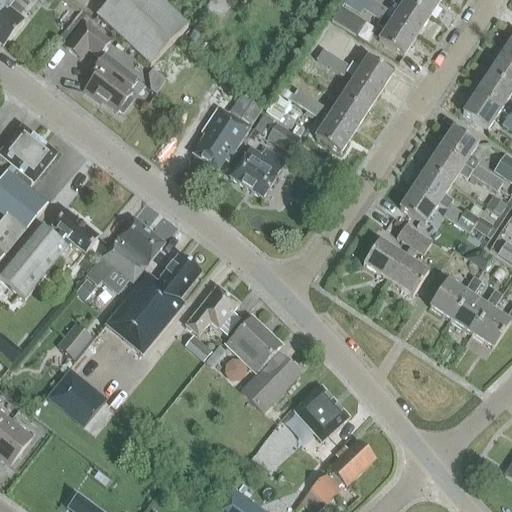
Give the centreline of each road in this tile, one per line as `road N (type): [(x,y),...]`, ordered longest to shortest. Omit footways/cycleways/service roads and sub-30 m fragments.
road 1 (tertiary): [(284,296),(0,70)]
road 2 (residential): [(284,296),(489,0)]
road 3 (tertiary): [(431,465),(284,296)]
